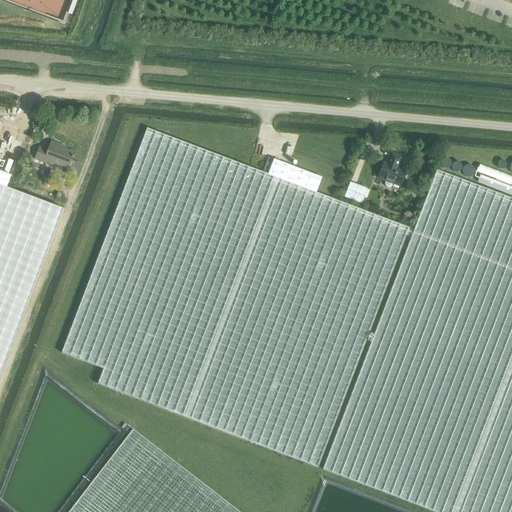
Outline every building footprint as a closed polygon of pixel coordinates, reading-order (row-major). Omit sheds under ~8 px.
[(406,236),(411,238),(414,230),(365,211),(315,193),(321,178),(273,160),(267,158),(262,172),(268,174),(267,175),(146,129),(62,353),(104,369),(98,384),(317,468),(406,236)] [(45,160),(66,168),(64,174),(76,178),(81,164),(71,161),(74,153),(59,147),(60,145),(51,142),(48,151),(39,148),(35,159),(44,162),(45,160)] [(384,163),(378,178),(385,181),(384,184),(385,187),(388,188),(391,187),(392,184),(400,187),(406,172),(398,168),(403,158),(391,153),(387,164),(384,163)] [(474,180),(511,193),(511,175),(480,164),(474,180)] [(511,511),(511,198),(437,170),(414,230),(411,238),(323,470),(433,511),(511,511)] [(351,185),(357,187),(360,178),(354,176),(351,185)] [(126,432),(129,428),(124,424),(121,428),(126,432)] [(238,511),(132,430),(68,511),(238,511)]
